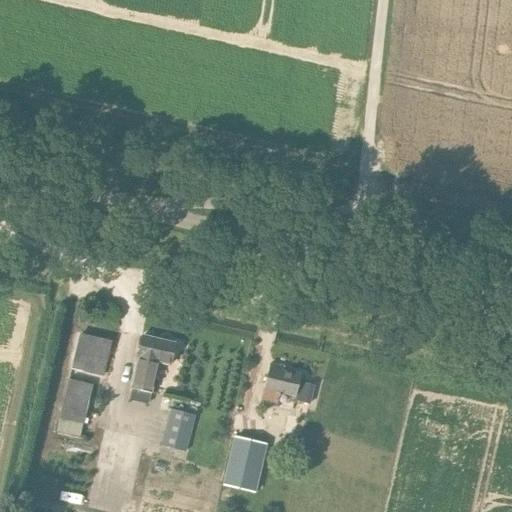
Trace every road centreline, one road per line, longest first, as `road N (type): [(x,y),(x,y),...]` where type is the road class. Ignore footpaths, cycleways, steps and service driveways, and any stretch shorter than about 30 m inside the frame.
road 1 (unclassified): [(511,293),(0,180)]
road 2 (track): [(0,99),(362,182)]
road 3 (track): [(22,511),(80,260)]
road 4 (track): [(125,208),(231,204),(357,221)]
road 5 (track): [(357,221),(382,0)]
road 6 (track): [(0,294),(32,301),(0,444)]
road 7 (track): [(511,268),(357,221)]
road 8 (track): [(156,274),(273,307)]
